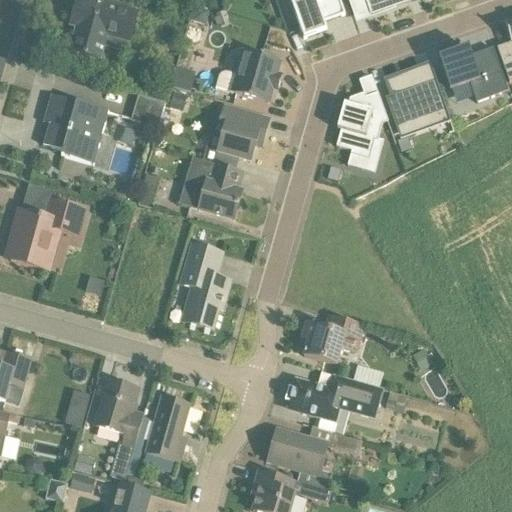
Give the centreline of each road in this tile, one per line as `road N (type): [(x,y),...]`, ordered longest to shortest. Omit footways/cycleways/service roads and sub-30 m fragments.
road 1 (residential): [(258,384),(269,300),(327,73),(511,8)]
road 2 (residential): [(258,384),(0,310)]
road 3 (residential): [(207,511),(258,384)]
